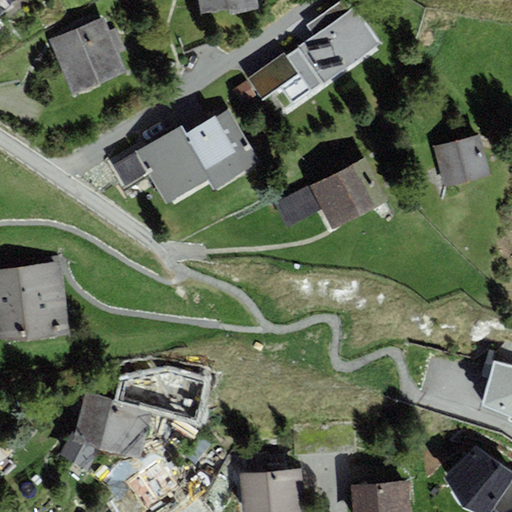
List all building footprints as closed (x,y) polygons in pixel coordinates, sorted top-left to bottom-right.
[(0,0),(0,13),(14,0),(0,0)] [(233,15),(259,10),(256,0),(198,0),(202,15),(231,9),(233,15)] [(284,53),(248,79),(263,100),(273,93),(286,111),(379,42),(348,0),(342,0),(307,26),(314,35),(286,56),(284,53)] [(104,18),(77,29),(99,84),(126,73),(104,18)] [(73,95),(99,84),(77,29),(50,40),(73,95)] [(256,95),(246,81),(233,90),(244,104),(256,95)] [(228,109),(185,134),(211,179),(217,188),(260,164),(228,109)] [(166,205),(211,179),(185,134),(181,126),(113,166),(125,186),(148,173),(166,205)] [(480,135),(434,147),(445,188),(490,176),(480,135)] [(364,159),(275,204),(286,227),(322,210),(332,229),(386,202),(364,159)] [(62,263),(0,269),(0,338),(68,332),(62,263)] [(511,367),(493,362),(481,404),(511,419),(511,367)] [(154,410),(85,392),(77,425),(61,455),(88,471),(99,450),(141,460),(154,410)] [(354,421),(293,425),(295,455),(356,452),(354,421)] [(511,474),(508,470),(510,469),(472,445),(444,473),(462,499),(485,508),(489,500),(498,510),(511,501),(511,474)] [(306,511),(302,469),(239,475),(242,511),(306,511)] [(411,511),(409,481),(350,485),(352,511),(411,511)] [(511,511),(511,501),(498,510),(494,511),(511,511)]
